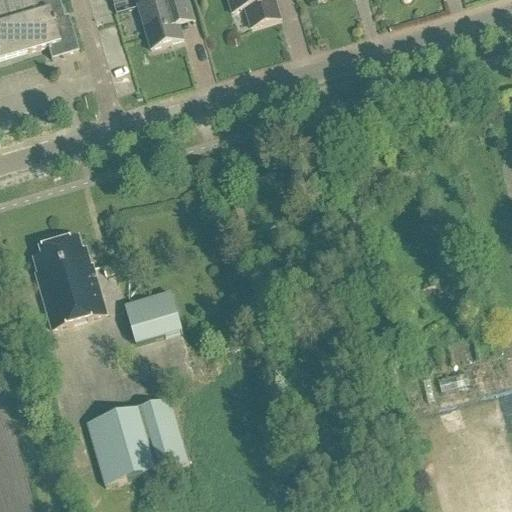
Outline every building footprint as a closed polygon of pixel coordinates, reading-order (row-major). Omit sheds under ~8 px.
[(0,0),(0,67),(47,53),(51,64),(78,56),(67,22),(63,23),(56,0),(0,0)] [(195,27),(189,7),(187,0),(157,0),(159,6),(139,12),(152,56),(184,46),(180,31),(195,27)] [(281,25),(273,0),(227,0),(233,19),(246,15),(252,34),(281,25)] [(298,226),(285,181),(263,188),(265,196),(259,197),(270,234),(298,226)] [(245,219),(231,223),(240,250),(254,245),(245,219)] [(53,336),(108,320),(93,271),(92,271),(87,255),(83,256),(79,243),(41,254),(43,262),(34,264),(39,280),(37,281),(53,336)] [(104,273),(106,282),(120,278),(117,269),(104,273)] [(137,352),(183,339),(172,300),(136,310),(126,313),(130,327),(137,352)] [(106,493),(158,478),(190,469),(172,406),(88,430),(106,493)]
